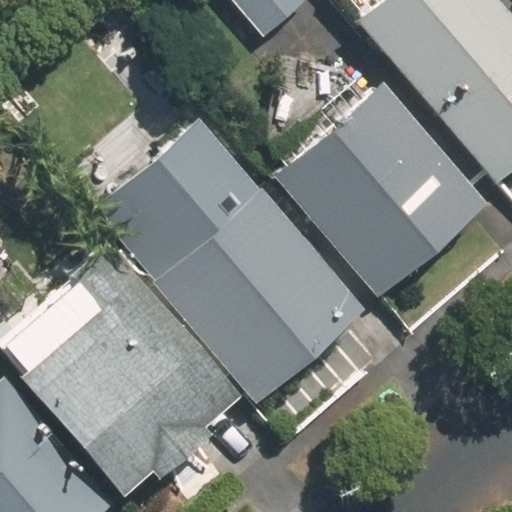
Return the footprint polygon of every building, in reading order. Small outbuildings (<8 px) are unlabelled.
[(296,0),(213,0),(248,41),(297,0),(296,0)] [(472,186),(511,151),(511,18),(502,27),(478,0),(361,0),(332,25),(472,186)] [(280,234),(350,311),(468,203),(344,68),(236,166),(291,225),(280,234)] [(350,311),(280,234),(179,122),(73,219),(244,407),(350,311)] [(0,405),(89,504),(119,477),(129,489),(155,465),(178,491),(201,469),(167,431),(209,393),(75,245),(0,312),(0,405)] [(0,511),(79,511),(89,504),(0,405),(0,511)]
